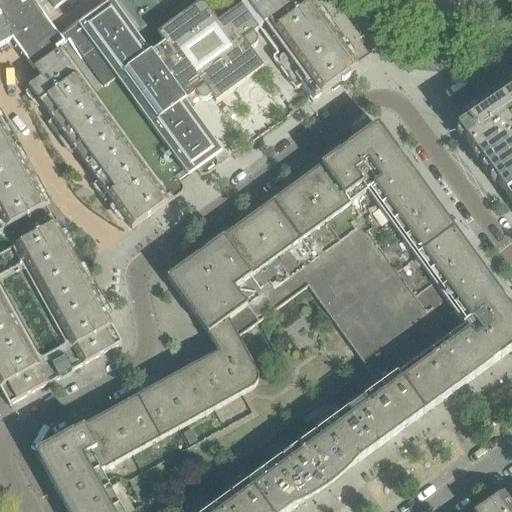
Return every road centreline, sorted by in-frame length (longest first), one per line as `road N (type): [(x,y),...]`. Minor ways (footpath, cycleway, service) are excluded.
road 1 (residential): [(417,127),(387,94),(362,106),(151,260),(142,290),(155,346),(147,365),(26,433),(1,460)]
road 2 (residential): [(511,254),(417,127)]
